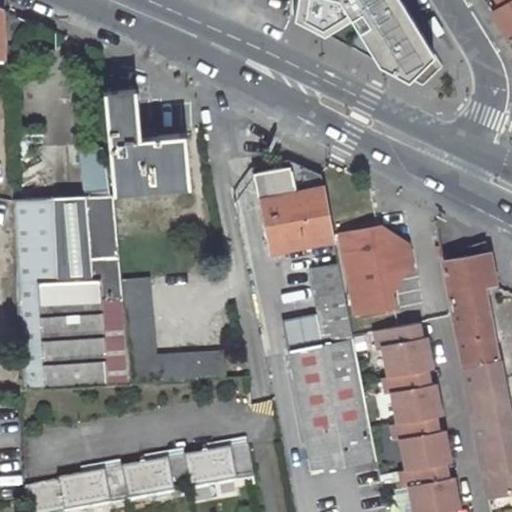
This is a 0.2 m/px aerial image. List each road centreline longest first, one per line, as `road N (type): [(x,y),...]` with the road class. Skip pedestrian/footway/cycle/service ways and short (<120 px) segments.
road 1 (secondary): [(463,153),(294,68),(203,42)]
road 2 (secondary): [(203,42),(272,101),(444,188)]
road 3 (unknown): [(223,59),(257,293)]
road 4 (unknown): [(258,413),(33,445)]
road 5 (residential): [(439,0),(488,79),(483,116),(463,153)]
road 6 (unknown): [(257,293),(271,379),(258,413)]
